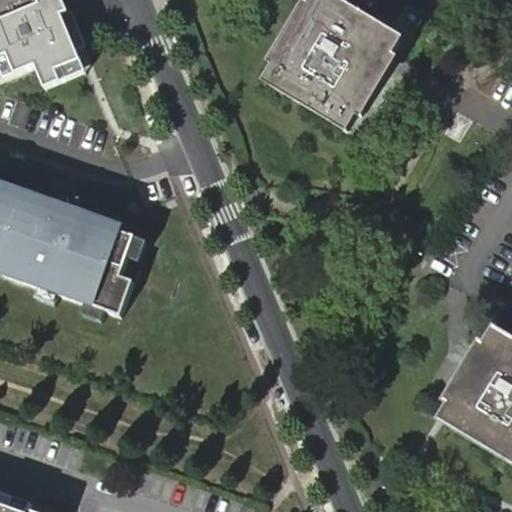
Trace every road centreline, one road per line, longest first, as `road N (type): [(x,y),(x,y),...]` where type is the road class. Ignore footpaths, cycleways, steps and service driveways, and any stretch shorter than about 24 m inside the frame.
road 1 (tertiary): [(356,511),(202,149)]
road 2 (residential): [(202,149),(149,167),(101,164),(0,129)]
road 3 (tertiary): [(202,149),(142,0)]
